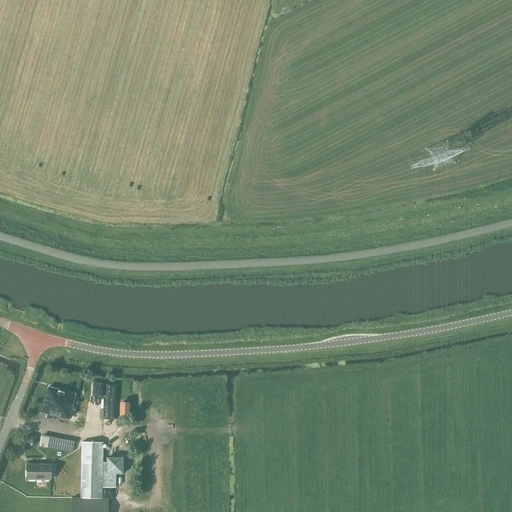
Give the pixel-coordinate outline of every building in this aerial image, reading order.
[(42,416),(68,422),(74,397),(49,391),(42,416)] [(120,415),(130,415),(130,403),(121,402),(120,415)] [(33,446),(34,446),(35,445),(36,445),(37,444),(38,443),(38,442),(38,441),(38,440),(38,439),(37,438),(37,437),(36,437),(35,436),(34,436),(33,435),(32,436),(31,436),(30,436),(29,437),(28,437),(28,438),(28,439),(27,440),(27,441),(27,442),(28,443),(28,444),(29,445),(30,445),(31,446),(32,446),(33,446)] [(73,450),(74,443),(71,443),(71,441),(42,435),(40,446),(69,452),(70,450),(73,450)] [(82,442),(81,498),(103,498),(104,488),(116,488),(116,475),(105,475),(105,473),(103,473),(104,443),(82,442)] [(124,457),(107,457),(107,474),(124,474),(124,457)] [(57,476),(57,464),(28,464),(28,479),(52,480),(52,476),(57,476)] [(109,511),(110,499),(103,498),(81,498),(73,498),(72,511),(109,511)]
